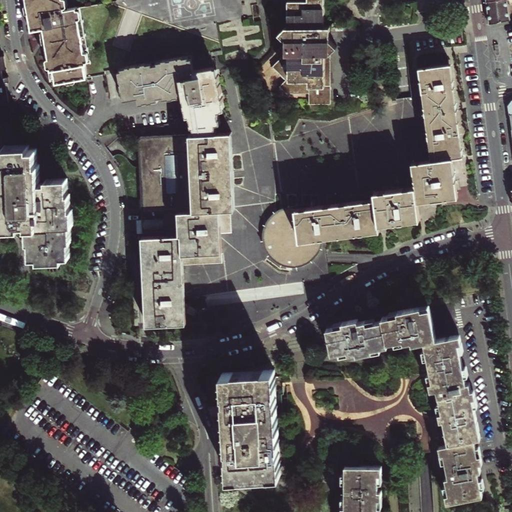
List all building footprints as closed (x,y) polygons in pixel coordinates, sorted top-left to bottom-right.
[(87,65),(77,7),(66,9),(64,0),(28,0),(33,29),(42,28),(45,27),(52,70),(53,70),(53,72),(55,81),(55,83),(66,81),(76,79),(87,77),(85,66),(87,65)] [(105,42),(217,22),(220,22),(220,23),(259,16),(258,7),(261,7),(260,3),(261,3),(260,0),(116,0),(91,4),(94,18),(100,17),(105,42)] [(309,93),(309,104),(331,103),(331,52),(337,45),(330,38),(330,26),(325,26),(324,0),(307,0),(308,0),(289,0),(288,26),(286,26),(279,33),(286,40),(286,46),(285,46),(285,47),(286,47),(286,53),(285,53),(285,54),(279,60),(279,59),(278,60),(278,61),(272,67),(273,68),(274,67),(279,73),(279,74),(280,75),(281,74),(286,80),(279,87),(280,88),(281,87),(287,93),(287,94),(288,94),(288,93),(292,93),(292,94),(293,94),(293,93),(301,93),(301,94),(303,94),(303,93),(305,93),(305,94),(306,94),(306,93),(309,93)] [(416,0),(418,12),(459,7),(458,0),(416,0)] [(487,7),(488,13),(508,9),(508,4),(511,3),(511,0),(494,0),(486,2),(487,7)] [(190,134),(215,133),(215,124),(220,123),(218,110),(221,110),(220,106),(223,106),(217,69),(214,70),(211,52),(222,50),(217,22),(105,42),(100,17),(94,18),(91,4),(91,2),(85,3),(86,5),(77,7),(87,65),(85,66),(87,77),(105,74),(105,70),(117,68),(123,100),(136,98),(137,105),(149,102),(149,99),(156,98),(159,97),(166,96),(167,99),(179,97),(181,109),(185,109),(186,115),(187,126),(190,126),(190,134)] [(510,20),(508,9),(488,13),(489,24),(510,20)] [(52,70),(45,27),(42,28),(49,71),(52,70)] [(429,38),(432,53),(444,51),(442,36),(429,38)] [(0,104),(9,103),(6,82),(4,82),(2,71),(6,70),(4,56),(0,56),(0,104)] [(425,92),(425,98),(452,95),(450,79),(448,64),(421,68),(424,84),(421,85),(422,92),(425,92)] [(425,98),(430,130),(456,126),(454,110),(452,95),(425,98)] [(459,126),(456,126),(430,130),(434,160),(452,158),(453,157),(453,159),(454,158),(454,157),(459,157),(459,158),(460,158),(457,134),(460,134),(459,126)] [(142,237),(146,325),(186,324),(183,264),(223,263),(221,233),(231,233),(231,222),(230,210),(235,210),(233,173),(231,132),(215,133),(190,134),(143,136),(141,137),(139,139),(138,142),(141,207),(142,210),(142,220),(138,220),(138,233),(165,232),(165,236),(142,237)] [(42,216),(40,183),(39,164),(37,164),(37,148),(29,149),(4,149),(0,149),(0,228),(21,228),(21,223),(27,223),(27,226),(40,226),(40,216),(42,216)] [(415,185),(415,189),(417,189),(418,199),(422,198),(457,194),(457,193),(458,193),(458,191),(457,191),(452,158),(434,160),(412,163),(415,185)] [(46,183),(40,183),(42,216),(40,216),(40,226),(27,226),(28,243),(30,243),(30,258),(38,258),(63,257),(70,256),(70,241),(71,241),(71,225),(73,225),(72,209),(70,209),(70,194),(68,194),(67,178),(46,179),(46,183)] [(375,201),(376,201),(379,221),(382,221),(385,220),(385,221),(386,221),(386,220),(396,219),(411,217),(411,218),(413,217),(412,217),(416,216),(419,216),(417,202),(418,202),(418,199),(417,189),(415,189),(399,191),(398,186),(390,187),(391,192),(375,194),(375,195),(374,195),(374,197),(375,197),(375,198),(375,201)] [(352,204),(335,207),(338,233),(343,232),(346,232),(346,233),(347,232),(347,231),(371,228),(371,229),(373,229),(373,228),(375,228),(379,227),(379,224),(380,224),(379,221),(376,201),(375,201),(360,203),(359,200),(351,201),(352,204)] [(333,233),(338,233),(335,207),(319,209),(319,206),(313,207),(312,205),(315,205),(314,201),(311,201),(311,204),(296,206),(300,241),(316,239),(324,238),(323,235),(328,234),(331,234),(332,235),(333,234),(333,233)] [(316,239),(300,241),(296,206),(287,207),(274,212),(265,224),(263,241),(269,255),(274,259),(281,265),(297,267),(312,260),(321,248),(317,246),(316,239)] [(434,389),(437,389),(466,383),(465,377),(464,374),(463,366),(460,352),(458,343),(456,335),(436,339),(430,308),(422,310),(421,307),(417,307),(397,311),(397,314),(389,316),(381,317),(382,320),(375,322),(366,323),(366,320),(361,321),(358,322),(357,319),(342,322),(343,325),(334,327),(327,328),(332,353),(339,351),(348,350),(348,353),(356,352),(357,355),(372,352),(371,349),(380,348),(387,346),(386,343),(394,341),(402,340),(403,343),(411,341),(412,344),(424,342),(425,349),(427,358),(430,374),(432,382),(434,389)] [(227,471),(228,478),(240,477),(240,473),(253,470),(253,471),(256,471),(256,470),(269,472),(269,475),(281,475),(281,467),(283,467),(283,466),(280,466),(276,383),(275,378),(277,378),(277,377),(275,377),(275,369),(264,370),(264,373),(250,377),(250,375),(247,376),(247,377),(234,375),(234,372),(222,372),(222,379),(220,380),(220,381),(222,381),(222,386),(221,386),(221,387),(222,387),(223,394),(224,394),(225,401),(223,401),(225,428),(226,450),(227,450),(228,455),(226,455),(227,462),(225,462),(225,464),(227,464),(227,469),(226,469),(226,471),(227,471)] [(19,379),(26,385),(31,377),(24,372),(19,379)] [(469,382),(466,383),(437,389),(440,404),(441,412),(439,413),(440,420),(443,420),(444,428),(447,427),(449,436),(446,437),(448,445),(439,446),(440,454),(443,453),(445,462),(448,477),(446,478),(447,486),(449,494),(446,494),(447,502),(483,495),(481,487),(480,479),(478,471),(481,471),(479,462),(483,462),(482,454),(478,455),(476,447),(475,442),(474,439),(480,438),(474,406),(472,397),(475,397),(474,389),(471,390),(469,382)] [(378,511),(378,507),(378,498),(382,498),(382,489),(378,489),(378,482),(379,474),(382,474),(382,465),(345,464),(345,474),(345,482),(345,497),(345,505),(342,505),(341,511),(378,511)]
